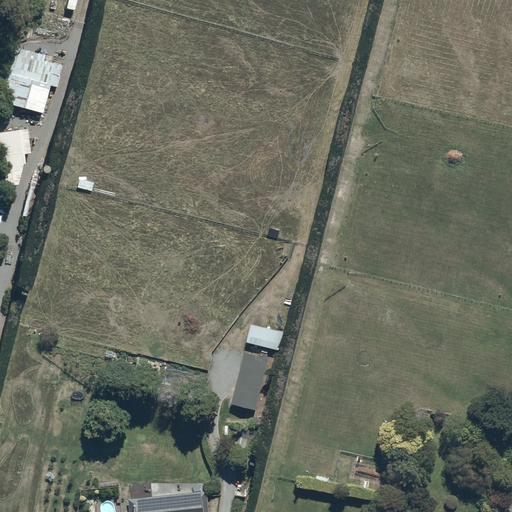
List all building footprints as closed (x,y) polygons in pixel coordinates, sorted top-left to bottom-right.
[(63,68),(44,62),(45,57),(15,49),(13,54),(11,53),(5,75),(57,89),(63,68)] [(50,87),(5,76),(0,95),(0,104),(43,115),(50,87)] [(0,160),(5,191),(18,189),(15,169),(25,167),(23,157),(30,156),(26,131),(0,134),(0,160)] [(79,180),(77,188),(91,192),(93,184),(79,180)] [(41,191),(30,188),(21,217),(32,220),(41,191)] [(250,320),(245,338),(278,346),(283,327),(250,320)] [(268,354),(243,349),(231,401),(256,407),(268,354)] [(251,431),(239,428),(234,446),(246,449),(251,431)] [(501,511),(506,511),(511,511),(511,476),(510,476),(501,511)] [(209,511),(207,488),(128,496),(129,511),(209,511)]
